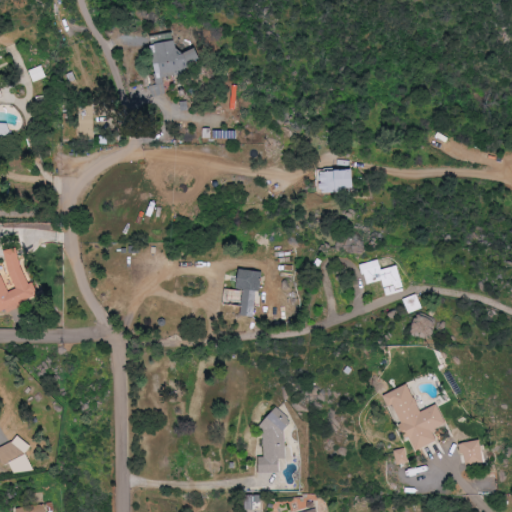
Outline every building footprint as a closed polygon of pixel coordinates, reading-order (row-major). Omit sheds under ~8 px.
[(152,44),(159,85),(153,86),(154,96),(168,93),(164,72),(202,66),(199,49),(181,52),(179,40),(152,44)] [(34,82),(47,77),(43,65),(30,70),(34,82)] [(80,138),(96,137),(95,104),(79,105),(80,138)] [(0,125),(0,136),(7,140),(14,128),(2,122),(0,125)] [(347,192),(347,188),(358,188),(357,169),(320,171),(321,193),(347,192)] [(0,277),(0,313),(42,296),(36,282),(32,283),(17,246),(4,252),(19,288),(10,292),(4,276),(0,277)] [(363,264),(367,284),(384,280),(387,294),(405,290),(400,266),(383,269),(381,260),(363,264)] [(242,316),(257,317),(260,271),(242,269),(240,289),(244,289),(242,316)] [(403,299),(408,313),(422,308),(417,294),(403,299)] [(385,395),(390,406),(396,404),(417,450),(438,441),(434,430),(448,424),(439,404),(422,412),(410,384),(385,395)] [(286,458),(284,421),(264,422),(266,457),(261,457),(262,473),(282,472),(281,458),(286,458)] [(30,445),(17,433),(0,451),(0,459),(8,468),(30,445)] [(468,467),(487,462),(482,439),(462,444),(468,467)] [(409,463),(407,448),(396,450),(398,465),(409,463)] [(34,468),(28,454),(10,463),(16,476),(34,468)]
